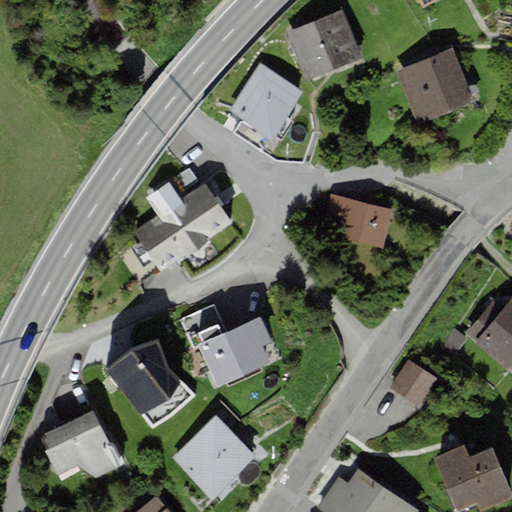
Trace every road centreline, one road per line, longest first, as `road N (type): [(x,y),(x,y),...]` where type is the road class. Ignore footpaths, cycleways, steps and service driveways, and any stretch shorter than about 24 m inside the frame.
road 1 (primary): [(261,0),(103,187),(0,375)]
road 2 (residential): [(268,181),(375,171),(456,183),(511,146)]
road 3 (residential): [(268,181),(187,121),(92,0)]
road 4 (residential): [(374,360),(473,216),(511,191)]
road 5 (residential): [(374,360),(275,233),(268,181)]
road 6 (residential): [(272,511),(374,360)]
